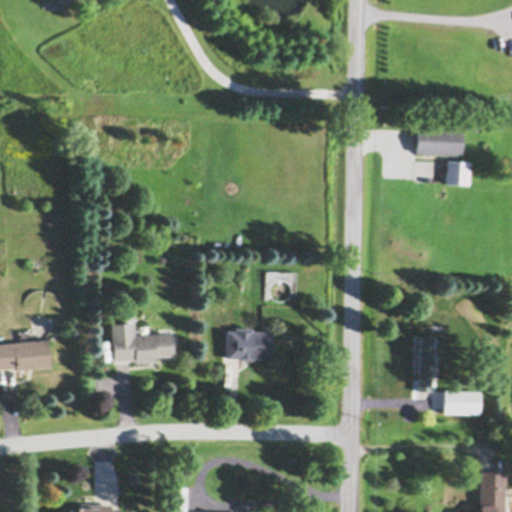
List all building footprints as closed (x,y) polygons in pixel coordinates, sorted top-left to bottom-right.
[(75,0),(47,0),(47,9),(66,9),(66,2),(76,3),(75,0)] [(415,150),(416,125),(462,127),(460,152),(415,150)] [(446,158),(469,159),(468,182),(445,180),(446,158)] [(133,332),(169,328),(171,351),(154,353),(154,358),(134,360),(133,356),(113,358),(111,335),(110,335),(109,320),(132,318),(133,332)] [(238,355),(225,355),(226,327),(233,327),(233,325),(251,325),(251,328),(270,328),(270,331),(271,331),(271,337),(270,337),(270,356),(251,355),(251,357),(238,357),(238,355)] [(0,340),(46,335),(49,363),(15,367),(14,364),(0,365),(0,340)] [(420,372),(415,372),(415,363),(421,363),(422,335),(433,335),(431,384),(420,383),(420,372)] [(444,387),(480,388),(479,412),(443,410),(444,387)] [(478,511),(479,468),(503,468),(503,511),(509,511),(471,511),(478,511)] [(170,511),(167,510),(167,484),(186,484),(186,511),(177,511),(170,511)] [(70,511),(70,504),(95,504),(95,502),(111,502),(111,506),(120,506),(120,511),(70,511)]
